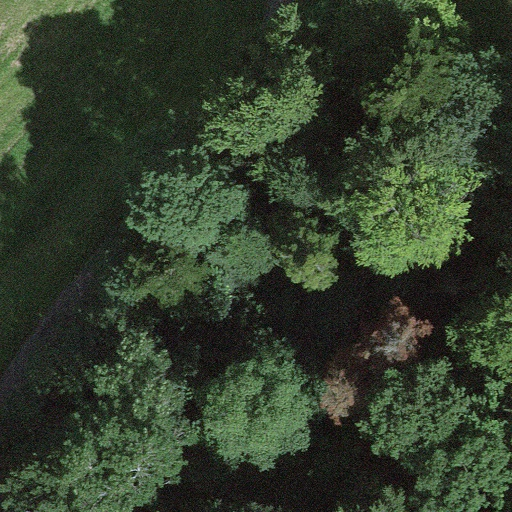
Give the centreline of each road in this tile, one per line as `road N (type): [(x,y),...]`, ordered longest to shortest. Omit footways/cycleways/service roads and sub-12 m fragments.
road 1 (track): [(0,418),(67,327),(239,132),(289,0)]
road 2 (track): [(511,358),(396,441),(316,511)]
